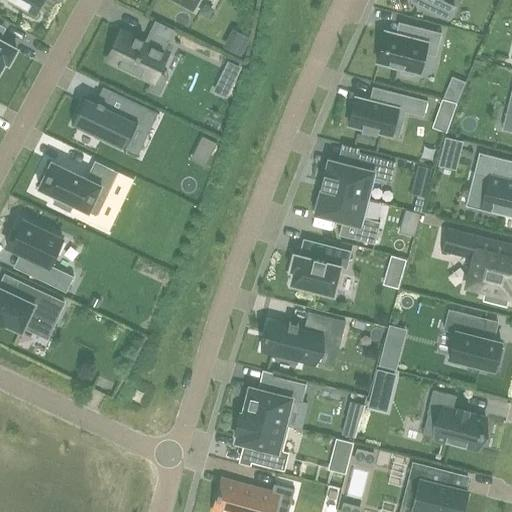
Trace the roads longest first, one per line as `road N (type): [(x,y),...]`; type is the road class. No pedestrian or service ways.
road 1 (residential): [(342,0),(267,175),(172,464)]
road 2 (residential): [(0,169),(91,0)]
road 3 (residential): [(172,464),(0,379)]
